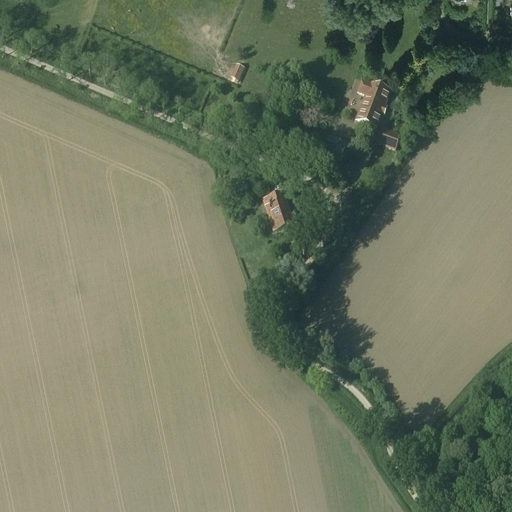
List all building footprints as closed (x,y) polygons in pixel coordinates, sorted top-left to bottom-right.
[(243,77),(248,64),(239,60),(234,73),(243,77)] [(356,93),(365,96),(355,121),(376,129),(390,93),(361,82),(356,93)] [(385,131),(378,147),(395,153),(401,137),(385,131)] [(322,154),(327,156),(345,162),(350,147),(351,145),(329,136),(322,154)] [(267,199),(269,207),(268,207),(276,232),(286,228),(288,234),(300,230),(295,215),(291,216),(283,194),(267,199)] [(296,241),(291,243),(293,249),(293,250),(300,248),(301,248),(301,247),(300,244),(299,242),(296,243),(296,241)]
